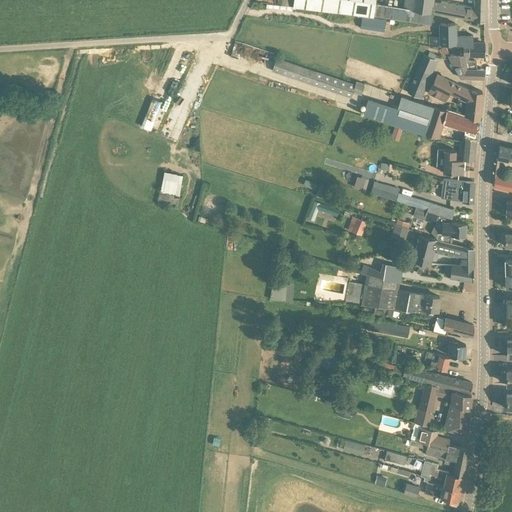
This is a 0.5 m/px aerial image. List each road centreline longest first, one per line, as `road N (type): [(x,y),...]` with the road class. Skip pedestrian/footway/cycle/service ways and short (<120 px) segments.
road 1 (tertiary): [(467,511),(481,412),(482,194),(495,47)]
road 2 (unclassified): [(248,0),(231,30),(216,37),(0,49)]
